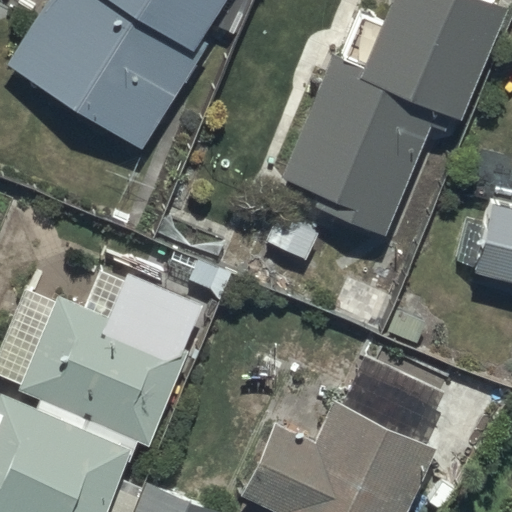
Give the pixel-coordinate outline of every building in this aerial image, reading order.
[(42,0),(0,66),(0,68),(136,154),(204,47),(198,43),(209,24),(229,37),(252,0),(42,0)] [(339,65),(328,60),(276,184),(318,202),(312,217),(381,246),(434,121),(452,129),(500,15),(464,0),(390,0),(377,30),(357,21),(339,65)] [(511,197),(486,191),(470,259),(511,268),(511,197)] [(0,511),(206,511),(140,481),(134,495),(113,485),(131,448),(141,453),(186,358),(180,355),(201,310),(124,274),(118,287),(93,275),(77,310),(55,299),(52,306),(20,291),(0,334),(0,383),(13,390),(11,393),(35,404),(30,414),(0,400),(0,511)] [(397,511),(430,438),(333,396),(318,431),(276,413),(244,489),(278,503),(274,511),(397,511)]
